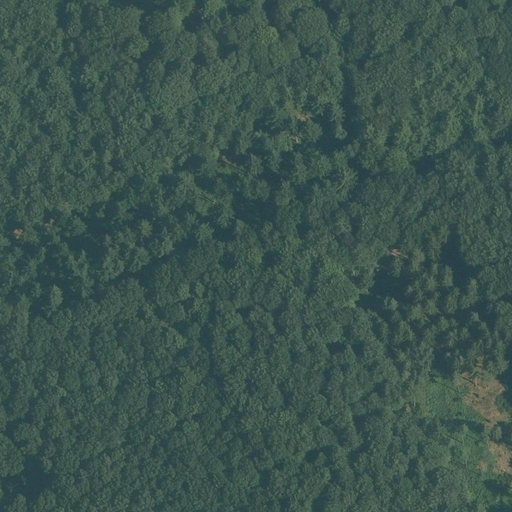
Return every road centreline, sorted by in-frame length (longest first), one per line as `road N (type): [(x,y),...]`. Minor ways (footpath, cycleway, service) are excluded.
road 1 (track): [(319,224),(476,511)]
road 2 (track): [(55,0),(146,291)]
road 3 (track): [(319,0),(355,110),(363,210)]
road 4 (track): [(146,291),(0,353)]
road 5 (track): [(0,406),(30,437),(55,511)]
